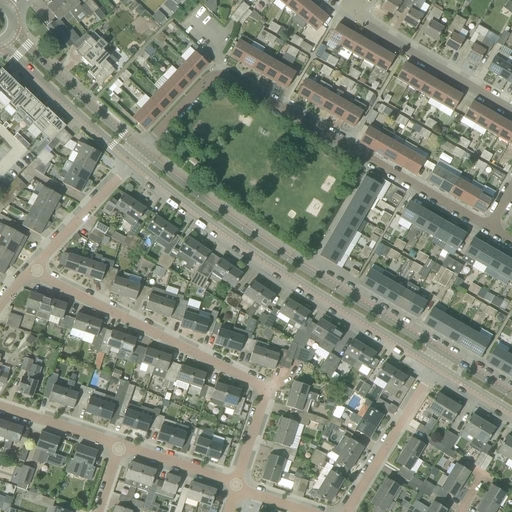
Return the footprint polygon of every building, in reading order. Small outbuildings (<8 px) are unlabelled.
[(73,18),(58,0),(56,0),(47,8),(59,21),(64,17),(68,22),(73,18)] [(58,0),(73,18),(74,18),(83,11),(88,17),(93,13),(85,3),(80,7),(78,4),(79,4),(76,0),(58,0)] [(90,0),(88,0),(85,3),(93,13),(98,9),(90,0)] [(215,2),(212,0),(208,0),(204,6),(211,13),(215,8),(215,2)] [(308,1),(306,0),(291,0),(286,7),(296,15),(308,1)] [(386,0),(381,8),(393,15),(395,12),(400,15),(405,7),(409,0),(386,0)] [(425,1),(423,0),(409,0),(405,7),(410,10),(403,21),(415,29),(422,16),(417,13),(425,1)] [(306,23),(318,9),(308,1),(296,15),(306,23)] [(242,3),(236,10),(246,19),(248,17),(258,24),(262,18),(253,11),(252,13),(248,10),(249,8),(242,3)] [(426,20),(430,22),(423,34),(436,41),(443,29),(437,25),(441,18),(440,17),(442,13),(441,12),(442,9),(435,5),(426,20)] [(140,16),(145,11),(140,6),(135,11),(140,16)] [(328,18),(318,9),(306,23),(309,25),(316,32),(328,18)] [(230,18),(236,23),(237,22),(241,25),(246,19),(236,10),(230,18)] [(166,18),(158,11),(152,17),(162,26),(167,21),(165,19),(166,18)] [(446,31),(451,34),(444,46),(457,53),(464,40),(457,37),(461,30),(465,21),(455,16),(446,31)] [(65,51),(72,45),(57,27),(53,22),(46,28),(65,51)] [(268,29),(272,32),(276,25),(272,22),(268,29)] [(80,39),(72,30),(70,32),(68,30),(62,23),(57,27),(72,45),(80,39)] [(340,47),(349,31),(338,24),(329,40),(340,47)] [(281,27),(276,25),(272,32),(276,34),(281,27)] [(468,42),(473,45),(465,58),(477,65),(486,51),(479,47),(484,38),(488,31),(478,26),(468,42)] [(507,27),(504,31),(503,31),(496,43),(502,47),(509,35),(507,33),(510,29),(507,27)] [(351,53),(360,37),(349,31),(340,47),(351,53)] [(158,36),(163,41),(167,38),(161,32),(158,36)] [(263,40),(268,43),(272,36),(267,33),(263,40)] [(294,45),(298,38),(294,35),(290,42),(294,45)] [(158,36),(154,40),(160,45),(163,41),(158,36)] [(283,42),(272,36),(268,43),(272,45),(274,42),(281,46),(283,42)] [(96,43),(89,37),(82,45),(75,52),(89,65),(103,50),(108,45),(101,38),(96,43)] [(360,37),(351,53),(363,60),(372,44),(360,37)] [(294,45),(299,48),(303,41),(298,38),(294,45)] [(230,56),(241,63),(250,47),(239,40),(230,56)] [(261,52),(263,48),(253,42),(250,46),(261,52)] [(303,42),(300,47),(310,53),(313,48),(303,42)] [(326,48),(320,44),(314,55),(320,59),(326,48)] [(374,66),(383,51),(372,44),(363,60),(374,66)] [(294,49),(290,46),(286,53),(290,56),(294,49)] [(241,63),(252,70),(262,54),(250,47),(241,63)] [(298,51),(294,49),(290,56),(294,58),(298,51)] [(101,85),(108,78),(115,70),(105,61),(110,56),(103,50),(89,65),(92,67),(87,72),(101,85)] [(497,76),(505,63),(504,63),(508,56),(498,50),(487,70),(497,76)] [(140,55),(146,60),(149,57),(143,51),(140,55)] [(386,73),(395,57),(383,51),(374,66),(386,73)] [(199,74),(208,65),(195,52),(189,59),(185,55),(182,58),(186,62),(199,74)] [(252,70),(264,76),(273,60),(262,54),(252,70)] [(140,55),(136,59),(142,64),(146,60),(140,55)] [(325,62),(330,65),(334,58),(329,55),(325,62)] [(338,60),(334,58),(330,65),(334,67),(338,60)] [(497,76),(508,82),(511,74),(511,59),(509,66),(505,63),(497,76)] [(264,76),(275,83),(284,67),(273,60),(264,76)] [(186,62),(177,71),(190,84),(199,74),(186,62)] [(407,85),(416,70),(405,63),(396,79),(407,85)] [(328,68),(323,65),(319,72),(323,75),(328,68)] [(296,73),(287,68),(284,67),(275,83),(286,89),(296,73)] [(328,68),(323,75),(328,78),(332,70),(328,68)] [(347,76),(352,78),(356,71),(351,68),(347,76)] [(23,90),(12,80),(1,70),(0,70),(0,103),(6,109),(9,106),(8,105),(10,104),(23,90)] [(122,74),(128,79),(131,76),(125,70),(122,74)] [(416,70),(407,85),(419,92),(428,76),(416,70)] [(181,93),(190,84),(177,71),(168,81),(181,93)] [(360,73),(356,71),(352,78),(356,81),(360,73)] [(128,79),(122,74),(118,78),(124,83),(128,79)] [(430,99),(439,83),(428,76),(419,92),(430,99)] [(346,88),(350,81),(346,78),(342,85),(346,88)] [(317,86),(306,79),(297,95),(308,102),(317,86)] [(172,103),(181,93),(168,81),(159,90),(172,103)] [(329,93),(322,89),(325,84),(320,81),(317,86),(308,102),(320,108),(329,93)] [(354,83),(350,81),(346,88),(350,90),(354,83)] [(370,89),(374,91),(379,84),(374,81),(370,89)] [(441,105),(451,89),(439,83),(430,99),(441,105)] [(114,84),(109,90),(112,93),(118,87),(114,84)] [(31,96),(33,94),(25,87),(24,89),(23,90),(10,104),(17,111),(31,96)] [(462,96),(451,89),(441,105),(453,112),(462,96)] [(105,93),(111,98),(114,94),(112,93),(109,90),(105,93)] [(163,112),(172,103),(159,90),(150,100),(163,112)] [(320,108),(331,115),(340,99),(343,93),(336,90),(333,95),(329,93),(320,108)] [(369,101),(373,94),(368,91),(364,98),(369,101)] [(116,104),(117,103),(120,100),(114,94),(111,98),(110,98),(116,104)] [(386,95),(382,102),(387,104),(391,97),(386,95)] [(27,116),(39,103),(31,96),(17,111),(15,112),(23,120),(27,116)] [(331,115),(342,121),(351,106),(340,99),(331,115)] [(154,122),(163,112),(150,100),(141,109),(154,122)] [(354,100),(351,106),(342,121),(354,128),(363,112),(366,107),(354,100)] [(463,118),(472,123),(475,124),(484,108),(472,102),(463,118)] [(33,123),(46,110),(39,103),(27,116),(33,123)] [(381,114),(385,107),(381,104),(376,112),(381,114)] [(401,112),(405,115),(409,108),(405,105),(401,112)] [(409,108),(405,115),(410,117),(414,110),(409,108)] [(495,115),(484,108),(475,124),(486,131),(495,115)] [(42,133),(56,118),(47,109),(46,110),(33,123),(32,124),(42,133)] [(154,122),(141,109),(132,119),(145,131),(154,122)] [(395,122),(400,125),(404,118),(399,115),(395,122)] [(497,137),(506,121),(495,115),(486,131),(497,137)] [(66,127),(56,118),(42,133),(51,142),(55,138),(64,129),(66,127)] [(403,129),(408,120),(404,118),(400,125),(399,127),(403,129)] [(423,125),(428,128),(432,121),(427,118),(423,125)] [(432,121),(428,128),(432,130),(436,123),(432,121)] [(511,137),(511,124),(506,121),(497,137),(509,144),(511,137)] [(370,150),(379,134),(368,127),(359,143),(370,150)] [(418,135),(422,138),(426,131),(422,128),(418,135)] [(68,133),(64,129),(55,138),(60,142),(68,133)] [(430,133),(426,131),(422,138),(426,140),(430,133)] [(73,137),(68,133),(60,142),(64,147),(73,137)] [(370,150),(382,156),(391,140),(379,134),(370,150)] [(457,144),(461,147),(465,140),(461,137),(457,144)] [(393,163),(402,147),(391,140),(382,156),(393,163)] [(470,142),(465,140),(461,147),(466,150),(470,142)] [(78,154),(97,164),(99,161),(98,160),(101,154),(78,141),(73,151),(78,154)] [(43,150),(39,147),(34,151),(39,155),(43,150)] [(393,163),(404,169),(413,153),(402,147),(393,163)] [(456,147),(455,147),(451,154),(456,157),(460,150),(456,147)] [(36,158),(41,162),(50,153),(45,148),(36,158)] [(465,152),(460,150),(456,157),(460,159),(465,152)] [(479,157),(484,160),(488,153),(483,150),(479,157)] [(54,157),(50,153),(41,162),(45,166),(54,157)] [(425,160),(413,153),(404,169),(416,176),(425,160)] [(492,155),(488,153),(484,160),(488,163),(492,155)] [(73,164),(90,173),(94,167),(95,168),(97,164),(78,154),(73,164)] [(201,165),(194,160),(191,157),(188,161),(198,169),(201,165)] [(478,170),(482,163),(478,160),(474,167),(478,170)] [(486,165),(482,163),(478,170),(482,172),(486,165)] [(507,163),(503,170),(507,173),(511,166),(507,163)] [(90,173),(73,164),(68,173),(88,185),(90,181),(87,179),(90,173)] [(447,173),(446,172),(435,166),(426,182),(438,188),(447,173)] [(62,183),(80,193),(83,187),(86,188),(88,185),(68,173),(63,171),(60,177),(64,179),(62,183)] [(367,178),(365,177),(359,188),(375,197),(381,186),(380,186),(384,180),(370,172),(367,178)] [(438,188),(449,195),(458,179),(447,173),(438,188)] [(501,183),(505,176),(501,173),(497,180),(501,183)] [(11,193),(13,191),(22,182),(18,178),(7,189),(11,193)] [(469,186),(458,179),(449,195),(460,201),(469,186)] [(18,196),(27,186),(22,182),(13,191),(18,196)] [(460,201),(472,208),(481,192),(469,186),(460,201)] [(60,204),(57,203),(61,196),(43,187),(38,197),(58,208),(60,204)] [(359,188),(352,199),(368,209),(375,197),(359,188)] [(0,203),(1,204),(10,195),(11,193),(7,189),(0,196),(0,203)] [(492,199),(481,192),(472,208),(483,214),(492,199)] [(115,208),(125,215),(126,215),(135,202),(124,194),(118,203),(111,198),(103,211),(109,216),(115,208)] [(392,198),(399,202),(402,198),(395,194),(392,198)] [(14,199),(10,195),(1,204),(5,208),(14,199)] [(56,212),(58,208),(38,197),(33,207),(50,216),(53,210),(56,212)] [(346,211),(362,220),(368,209),(352,199),(346,211)] [(132,227),(136,222),(145,209),(135,202),(126,215),(125,215),(122,220),(132,227)] [(420,208),(409,202),(399,218),(411,224),(420,208)] [(47,222),(50,216),(33,207),(28,216),(46,226),(48,227),(50,223),(47,222)] [(432,215),(420,208),(411,224),(422,231),(432,215)] [(339,222),(355,231),(362,220),(346,211),(339,222)] [(384,212),(381,217),(388,221),(391,216),(384,212)] [(151,248),(158,237),(167,223),(162,220),(164,218),(158,214),(156,216),(146,230),(151,233),(144,243),(151,248)] [(443,221),(432,215),(422,231),(434,238),(443,221)] [(28,216),(22,226),(40,235),(43,229),(44,230),(46,226),(28,216)] [(379,221),(386,225),(388,221),(381,217),(379,221)] [(454,228),(443,221),(434,238),(445,244),(454,228)] [(94,228),(105,234),(108,228),(97,222),(94,228)] [(339,222),(333,233),(349,243),(355,231),(339,222)] [(1,236),(22,248),(27,238),(7,226),(7,227),(0,223),(0,236),(1,237),(1,236)] [(178,238),(174,235),(178,231),(167,223),(158,237),(168,244),(167,244),(171,247),(178,238)] [(91,233),(102,240),(105,234),(94,228),(91,233)] [(372,232),(379,236),(382,232),(375,228),(372,232)] [(466,234),(454,228),(445,244),(456,251),(466,234)] [(110,237),(122,243),(125,237),(113,231),(110,237)] [(87,239),(96,244),(98,245),(102,240),(91,233),(87,239)] [(122,244),(128,247),(134,236),(128,233),(122,244)] [(326,245),(342,254),(349,243),(333,233),(326,245)] [(372,233),(369,239),(375,242),(378,236),(372,233)] [(1,236),(1,237),(0,238),(0,248),(15,257),(18,251),(19,252),(22,248),(1,236)] [(134,236),(128,247),(134,251),(140,240),(134,236)] [(174,248),(168,256),(175,260),(176,257),(186,264),(199,245),(195,242),(195,240),(190,237),(188,238),(179,251),(174,248)] [(484,245),(473,238),(463,255),(475,261),(484,245)] [(402,242),(397,239),(393,247),(397,249),(402,242)] [(402,242),(397,249),(401,251),(408,242),(404,239),(402,242)] [(386,257),(390,249),(378,243),(372,253),(379,257),(381,254),(386,257)] [(196,272),(202,275),(208,266),(203,262),(210,252),(209,252),(199,245),(186,264),(184,268),(189,271),(195,263),(200,266),(196,272)] [(335,265),(340,257),(342,254),(326,245),(320,256),(335,265)] [(496,252),(484,245),(475,261),(486,268),(496,252)] [(364,246),(362,250),(369,254),(372,250),(364,246)] [(0,248),(0,260),(9,266),(11,262),(10,262),(13,256),(15,257),(0,248)] [(391,259),(395,252),(390,249),(386,257),(391,259)] [(369,254),(362,250),(359,255),(366,259),(369,254)] [(76,273),(81,258),(69,254),(65,252),(60,257),(58,258),(57,261),(56,262),(66,265),(64,270),(76,273)] [(162,267),(168,256),(162,252),(156,264),(162,267)] [(395,262),(399,255),(395,252),(391,259),(395,262)] [(419,262),(423,255),(419,252),(415,259),(419,262)] [(507,258),(496,252),(486,268),(498,274),(507,258)] [(106,285),(112,268),(106,266),(100,264),(102,256),(96,254),(93,262),(88,277),(88,278),(89,278),(100,281),(100,283),(106,285)] [(428,257),(423,255),(419,262),(424,264),(428,257)] [(175,260),(168,256),(162,267),(168,271),(175,260)] [(441,267),(445,270),(449,271),(454,261),(446,257),(441,267)] [(88,277),(93,262),(81,258),(76,273),(76,274),(77,274),(88,277)] [(511,275),(511,260),(507,258),(498,274),(509,281),(511,275)] [(208,266),(202,275),(208,280),(212,273),(221,280),(231,266),(220,259),(213,269),(208,266)] [(7,269),(9,266),(0,260),(0,273),(3,275),(6,269),(7,269)] [(454,261),(449,271),(453,274),(457,276),(462,266),(454,261)] [(409,270),(413,272),(417,265),(413,263),(409,270)] [(422,268),(417,265),(413,272),(418,275),(422,268)] [(242,274),(231,266),(221,280),(232,287),(242,274)] [(441,276),(445,270),(441,267),(437,274),(441,276)] [(123,297),(128,281),(129,275),(124,273),(122,279),(116,277),(118,270),(112,268),(106,285),(112,287),(110,293),(111,293),(122,297),(123,298),(123,297)] [(359,273),(358,273),(352,269),(349,273),(356,277),(359,273)] [(372,292),(381,276),(370,270),(360,286),(372,292)] [(453,274),(449,271),(445,270),(441,276),(437,284),(442,286),(445,288),(453,274)] [(189,283),(195,287),(202,275),(196,272),(189,283)] [(437,284),(441,276),(437,274),(432,281),(437,284)] [(457,276),(453,274),(445,288),(442,286),(435,297),(440,300),(447,289),(449,290),(457,276)] [(195,287),(201,290),(208,280),(202,275),(195,287)] [(372,292),(383,299),(392,283),(381,276),(372,292)] [(153,286),(161,288),(163,281),(156,278),(153,286)] [(139,285),(128,281),(123,297),(134,300),(134,301),(135,301),(136,297),(142,299),(146,287),(139,285)] [(253,281),(243,294),(254,302),(263,288),(253,281)] [(406,312),(415,296),(419,288),(408,282),(404,289),(395,306),(406,312)] [(395,306),(404,289),(392,283),(383,299),(395,306)] [(472,293),(476,286),(471,283),(467,291),(472,293)] [(166,286),(165,291),(176,294),(177,289),(166,286)] [(481,288),(476,286),(472,293),(476,296),(481,288)] [(151,289),(146,287),(142,299),(148,301),(145,310),(146,310),(157,314),(157,315),(158,314),(163,298),(165,292),(151,288),(151,289)] [(274,296),(263,288),(254,302),(251,306),(245,315),(250,318),(259,305),(264,309),(274,296)] [(38,312),(43,296),(44,293),(39,291),(38,295),(31,292),(30,292),(25,308),(38,312)] [(229,306),(235,295),(229,291),(223,303),(229,306)] [(483,300),(489,303),(494,296),(487,293),(483,300)] [(469,296),(465,294),(461,301),(466,303),(469,296)] [(242,298),(235,295),(229,306),(235,310),(242,298)] [(54,300),(43,296),(38,312),(49,315),(50,316),(55,301),(55,300),(55,299),(54,300)] [(427,303),(415,296),(406,312),(417,319),(427,303)] [(474,299),(469,296),(466,303),(470,306),(474,299)] [(494,296),(489,303),(494,306),(498,299),(494,296)] [(170,318),(176,320),(181,304),(182,300),(177,298),(175,302),(163,298),(158,314),(169,318),(170,318)] [(287,299),(279,312),(278,313),(289,320),(290,320),(298,306),(287,299)] [(502,301),(498,299),(494,306),(498,309),(502,301)] [(192,332),(192,331),(197,316),(199,311),(199,310),(187,306),(188,302),(182,300),(181,304),(176,320),(181,322),(180,327),(180,328),(180,327),(192,331),(192,332)] [(57,327),(62,328),(65,329),(69,317),(63,315),(67,304),(66,304),(55,301),(50,316),(49,315),(47,321),(48,321),(47,322),(57,325),(57,327)] [(300,327),(307,317),(310,313),(298,306),(290,320),(289,320),(287,324),(293,328),(295,324),(300,327)] [(483,314),(488,316),(492,309),(487,307),(483,314)] [(269,329),(278,313),(279,312),(273,308),(270,314),(263,325),(269,329)] [(423,325),(435,331),(444,315),(433,308),(423,325)] [(497,312),(492,309),(488,316),(492,319),(497,312)] [(197,316),(192,331),(204,335),(204,336),(206,332),(212,334),(216,322),(210,320),(209,319),(210,315),(199,311),(197,316)] [(257,322),(263,325),(270,314),(264,311),(257,322)] [(21,317),(19,316),(10,313),(8,319),(20,323),(21,317)] [(75,319),(69,317),(65,329),(71,331),(69,335),(82,339),(84,333),(85,333),(90,318),(90,317),(89,317),(89,318),(78,314),(78,313),(75,319)] [(446,338),(455,322),(444,315),(435,331),(446,338)] [(101,322),(90,318),(85,333),(94,336),(91,345),(94,346),(92,350),(99,353),(101,346),(106,330),(100,328),(102,321),(101,321),(101,322)] [(8,319),(6,325),(18,329),(20,323),(8,319)] [(311,333),(322,340),(323,340),(331,326),(320,319),(311,333)] [(221,324),(216,322),(212,334),(217,336),(214,345),(215,345),(227,348),(226,349),(227,350),(227,349),(232,333),(220,329),(221,324)] [(446,338),(457,344),(467,328),(455,322),(446,338)] [(318,347),(328,354),(329,354),(330,353),(333,347),(343,333),(331,326),(323,340),(322,340),(318,347)] [(243,337),(232,333),(227,349),(239,352),(239,353),(241,349),(247,351),(250,340),(253,329),(246,327),(243,337)] [(457,344),(469,351),(478,335),(467,328),(457,344)] [(112,331),(106,330),(101,346),(99,353),(108,356),(111,347),(119,350),(124,335),(125,334),(124,334),(124,335),(112,331)] [(291,341),(296,344),(297,345),(304,334),(298,331),(291,341)] [(309,337),(304,334),(297,345),(304,348),(310,337),(309,337)] [(119,350),(116,358),(122,360),(125,352),(132,355),(129,362),(135,364),(139,352),(133,350),(137,339),(136,339),(124,335),(119,350)] [(469,351),(480,357),(489,341),(478,335),(469,351)] [(250,362),(261,366),(266,350),(268,345),(256,341),(255,341),(250,340),(247,351),(252,353),(249,362),(250,362)] [(344,354),(356,361),(364,347),(353,340),(344,354)] [(304,348),(297,345),(296,344),(295,348),(292,359),(308,365),(314,354),(304,348)] [(279,354),(266,350),(261,366),(261,367),(262,367),(262,366),(273,370),(274,370),(276,366),(283,368),(286,358),(292,359),(295,348),(290,346),(288,351),(282,350),(280,351),(279,354)] [(364,347),(356,361),(352,367),(358,371),(362,365),(367,368),(376,353),(364,347)] [(506,354),(495,347),(486,363),(497,370),(506,354)] [(145,354),(139,352),(135,364),(141,366),(141,363),(148,365),(146,373),(152,375),(159,352),(160,352),(159,351),(159,352),(147,348),(145,354)] [(163,387),(167,389),(176,364),(170,362),(172,356),(171,356),(159,352),(152,375),(151,375),(165,380),(163,387)] [(318,371),(324,374),(335,357),(330,353),(329,354),(328,354),(318,371)] [(511,357),(506,354),(497,370),(509,376),(511,370),(511,357)] [(340,360),(335,357),(324,374),(340,384),(344,379),(334,372),(337,366),(336,366),(340,360)] [(23,395),(32,398),(42,368),(32,364),(33,361),(24,358),(20,370),(29,372),(27,378),(22,377),(17,391),(23,393),(23,395)] [(395,370),(384,363),(376,378),(386,384),(387,385),(395,370)] [(181,366),(176,364),(167,389),(171,390),(174,382),(176,383),(175,387),(187,391),(189,385),(194,370),(194,369),(193,370),(182,366),(182,365),(181,365),(181,366)] [(114,368),(111,375),(119,378),(121,371),(114,368)] [(199,397),(205,399),(209,387),(203,385),(206,374),(206,373),(206,374),(194,370),(189,385),(201,389),(199,397)] [(407,377),(395,370),(387,385),(386,384),(383,390),(394,397),(407,377)] [(96,381),(106,385),(110,376),(99,371),(96,381)] [(65,389),(55,386),(58,375),(51,373),(43,397),(49,399),(48,401),(49,401),(61,405),(60,406),(66,389),(65,389)] [(352,391),(358,395),(365,383),(359,379),(356,384),(352,382),(348,388),(352,391)] [(75,403),(81,405),(87,388),(80,385),(78,393),(72,391),(75,382),(68,380),(65,389),(66,389),(60,406),(61,406),(61,405),(73,409),(75,403)] [(112,415),(117,417),(128,383),(120,380),(114,398),(105,395),(97,418),(98,417),(109,421),(110,421),(112,415)] [(305,399),(315,402),(317,395),(308,391),(309,387),(294,382),(293,382),(294,382),(290,394),(289,394),(305,399)] [(129,383),(128,383),(117,417),(123,419),(121,425),(122,425),(133,429),(133,430),(141,408),(140,408),(129,404),(134,386),(128,384),(129,383)] [(214,389),(209,387),(205,399),(210,400),(210,399),(218,402),(217,406),(222,407),(229,387),(229,386),(228,387),(217,383),(216,383),(214,389)] [(369,386),(365,383),(358,395),(364,398),(369,390),(367,389),(369,386)] [(352,391),(348,388),(345,386),(341,393),(348,397),(352,391)] [(222,407),(234,411),(233,414),(239,416),(245,399),(239,397),(241,391),(240,391),(229,387),(222,407)] [(97,418),(105,395),(94,391),(94,390),(87,388),(81,405),(87,407),(85,413),(97,417),(97,418)] [(291,408),(289,415),(309,421),(320,425),(322,419),(313,416),(306,413),(301,411),(305,399),(289,394),(290,394),(286,406),(285,406),(291,408)] [(434,413),(440,416),(449,401),(438,394),(428,409),(427,408),(422,416),(429,420),(434,413)] [(334,407),(337,401),(330,398),(327,399),(325,403),(334,407)] [(375,404),(382,409),(386,412),(389,405),(378,399),(375,404)] [(379,414),(382,409),(375,404),(367,400),(356,416),(376,428),(383,416),(379,414)] [(449,401),(440,416),(451,423),(460,407),(449,401)] [(154,430),(158,418),(158,416),(160,410),(156,409),(152,410),(141,406),(140,408),(141,408),(133,430),(134,430),(134,429),(146,433),(148,428),(154,430)] [(369,439),(376,428),(356,416),(352,413),(348,420),(357,426),(355,430),(369,439)] [(282,419),(278,430),(293,435),(297,423),(307,427),(309,421),(289,415),(287,420),(281,418),(281,419),(282,419)] [(484,422),(472,415),(463,431),(473,437),(474,438),(484,422)] [(164,418),(158,416),(158,418),(154,430),(160,431),(156,441),(157,441),(169,445),(168,446),(169,446),(176,423),(164,419),(164,418)] [(328,422),(339,427),(342,421),(330,416),(328,422)] [(9,423),(0,420),(0,437),(3,439),(9,423)] [(337,433),(339,427),(328,422),(325,428),(337,433)] [(478,468),(486,456),(491,448),(486,444),(495,429),(484,422),(474,438),(473,437),(468,446),(480,454),(473,465),(478,468)] [(8,451),(12,441),(24,446),(28,433),(21,431),(22,428),(9,423),(3,439),(0,448),(8,451)] [(188,427),(176,423),(169,446),(169,445),(181,449),(183,443),(189,445),(193,434),(193,433),(187,431),(188,427)] [(416,430),(427,436),(430,431),(419,424),(416,430)] [(205,458),(213,435),(212,435),(211,436),(202,433),(203,431),(194,428),(193,433),(193,434),(189,445),(195,447),(193,453),(194,453),(205,457),(205,458)] [(274,443),(273,449),(294,456),(296,450),(300,438),(293,436),(293,435),(278,430),(277,430),(277,431),(278,431),(274,442),(273,442),(273,443),(274,443)] [(439,443),(444,447),(452,434),(446,431),(439,443)] [(54,455),(60,439),(41,432),(36,449),(32,461),(41,464),(42,461),(51,464),(54,455)] [(444,447),(445,447),(450,450),(457,437),(452,434),(444,447)] [(226,457),(232,440),(225,438),(225,439),(213,435),(205,458),(206,457),(217,461),(218,461),(220,455),(226,457)] [(439,443),(427,436),(423,442),(442,453),(445,447),(444,447),(439,443)] [(511,453),(511,439),(507,436),(498,452),(509,459),(511,453)] [(356,460),(363,448),(349,439),(349,440),(344,437),(338,448),(337,448),(342,451),(356,460)] [(406,445),(403,450),(417,459),(425,446),(411,438),(407,445),(405,444),(406,445)] [(97,452),(78,445),(73,460),(70,459),(65,472),(83,478),(87,465),(92,467),(97,452)] [(350,470),(356,460),(342,451),(337,448),(338,448),(335,446),(331,452),(338,457),(335,462),(350,470)] [(455,454),(450,450),(445,447),(442,453),(452,459),(455,454)] [(22,448),(18,460),(24,462),(28,450),(22,448)] [(292,463),(294,456),(273,449),(271,455),(269,455),(266,467),(265,467),(266,468),(262,479),(261,479),(276,485),(279,478),(293,483),(291,489),(297,491),(301,479),(295,477),(296,477),(287,474),(291,462),(292,463)] [(315,450),(314,450),(312,456),(324,461),(327,455),(315,450)] [(400,456),(396,462),(410,471),(417,459),(403,450),(400,455),(399,454),(399,455),(400,456)] [(324,461),(312,456),(309,462),(321,468),(324,461)] [(478,468),(484,472),(492,459),(486,456),(478,468)] [(120,495),(118,501),(130,504),(135,489),(136,489),(143,467),(131,463),(124,484),(129,486),(126,497),(120,495)] [(449,477),(462,485),(465,480),(466,481),(467,480),(465,480),(469,473),(457,464),(449,477)] [(16,488),(24,491),(25,491),(27,486),(28,486),(34,470),(22,466),(17,482),(18,483),(16,488)] [(150,488),(155,471),(143,467),(136,489),(148,493),(142,509),(149,511),(150,506),(153,499),(154,493),(155,491),(149,489),(149,488),(150,488)] [(337,491),(344,480),(343,479),(346,474),(333,467),(323,483),(337,491)] [(175,494),(179,479),(167,475),(164,483),(158,481),(155,491),(154,493),(172,499),(174,494),(175,494)] [(409,482),(420,488),(422,486),(423,484),(423,483),(412,477),(409,482)] [(441,489),(455,497),(459,490),(460,491),(459,490),(462,485),(449,477),(441,489)] [(381,486),(378,491),(392,500),(395,502),(405,486),(393,478),(390,482),(386,479),(381,486),(380,485),(380,486),(381,486)] [(308,482),(301,479),(297,491),(304,494),(308,482)] [(423,484),(422,486),(432,492),(435,487),(424,481),(423,483),(423,484)] [(417,491),(418,492),(420,488),(409,482),(406,488),(416,493),(417,491)] [(198,504),(203,487),(191,483),(186,498),(185,500),(198,504)] [(318,492),(313,489),(309,495),(314,499),(315,497),(320,501),(321,499),(323,501),(324,499),(330,502),(337,491),(323,483),(318,492)] [(422,486),(420,488),(418,492),(429,498),(432,493),(432,492),(422,486)] [(487,494),(484,498),(498,507),(505,495),(491,486),(487,493),(486,492),(486,493),(487,494)] [(203,487),(198,504),(202,505),(200,511),(216,511),(219,504),(218,502),(213,500),(216,491),(203,487)] [(384,511),(392,500),(378,491),(375,496),(374,495),(373,496),(375,497),(371,503),(376,506),(372,511),(384,511)] [(39,495),(37,495),(31,492),(28,498),(47,505),(48,505),(52,507),(54,501),(43,496),(42,498),(38,497),(39,495)] [(495,511),(498,507),(484,498),(481,503),(480,502),(479,503),(481,504),(477,510),(479,511),(495,511)] [(445,511),(446,511),(440,506),(433,502),(428,509),(416,501),(413,506),(415,508),(421,511),(445,511)]
